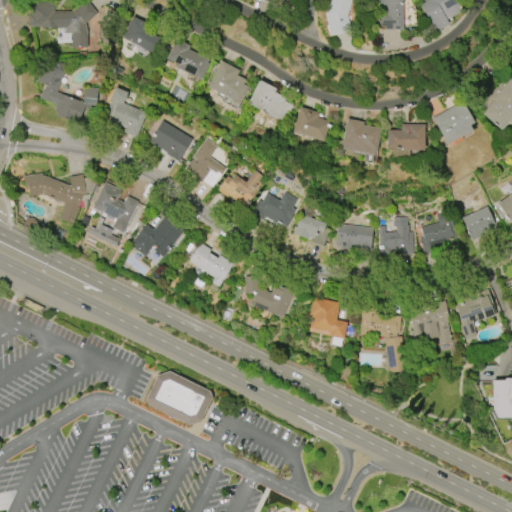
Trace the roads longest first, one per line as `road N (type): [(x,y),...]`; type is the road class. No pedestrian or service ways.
road 1 (primary): [(92,307),(508,511)]
road 2 (residential): [(89,147),(141,169),(239,238),(326,274),(424,279),(511,248)]
road 3 (primary): [(511,485),(101,284)]
road 4 (residential): [(136,0),(301,88),(356,104),(401,102),(451,84),(482,58),(511,14)]
road 5 (residential): [(480,0),(442,43),(383,60),(324,50),(223,0)]
